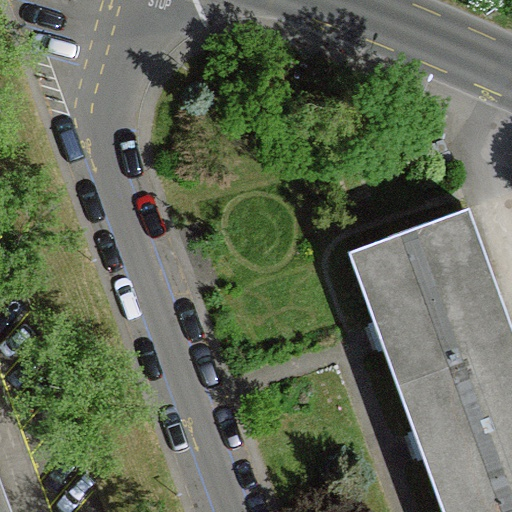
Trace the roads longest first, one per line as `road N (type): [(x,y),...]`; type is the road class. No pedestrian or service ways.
road 1 (residential): [(234,511),(96,131),(133,0)]
road 2 (tertiary): [(511,72),(328,0)]
